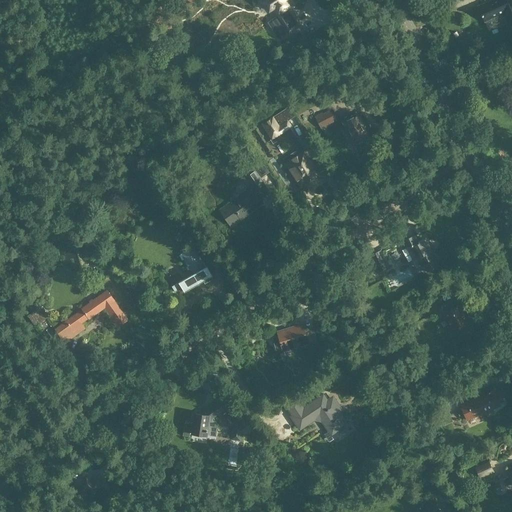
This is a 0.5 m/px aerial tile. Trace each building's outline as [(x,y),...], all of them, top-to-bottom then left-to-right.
[(265,0),(263,2),(269,11),(273,8),(278,16),(269,23),(280,39),(282,37),(282,38),(284,36),(301,24),(294,15),(292,17),(288,10),(290,8),(292,7),(287,0),(265,0)] [(511,0),(493,0),(479,7),(485,21),(504,13),(508,22),(511,20),(511,0)] [(316,124),(318,123),(321,129),(325,127),(338,120),(332,109),(323,114),(322,112),(315,116),(316,117),(313,119),(316,124)] [(342,127),(346,125),(356,145),(370,138),(357,114),(350,117),(350,116),(339,122),(342,127)] [(262,124),(272,139),(292,126),(288,121),(280,126),(273,117),(262,124)] [(325,181),(316,167),(316,166),(311,158),(305,150),(286,163),(297,180),(299,178),(308,192),(325,181)] [(230,203),(220,210),(225,218),(236,210),(241,218),(262,204),(258,198),(269,190),(263,182),(264,182),(256,171),(244,179),(252,190),(232,204),(230,203)] [(415,236),(404,242),(413,260),(419,257),(422,262),(424,266),(427,272),(438,267),(435,260),(437,259),(432,250),(433,249),(430,243),(428,244),(425,239),(418,242),(415,236)] [(173,286),(176,292),(183,288),(185,292),(204,281),(205,284),(213,279),(206,267),(203,261),(194,247),(181,254),(193,275),(173,286)] [(382,251),(370,256),(378,273),(390,267),(382,251)] [(83,310),(66,322),(65,321),(55,329),(65,343),(85,329),(81,324),(89,318),(90,318),(106,307),(115,320),(114,321),(118,327),(128,320),(114,301),(115,301),(108,291),(94,301),(93,300),(91,302),(91,303),(83,309),(83,310)] [(468,325),(461,311),(462,311),(459,305),(443,312),(447,321),(448,321),(453,332),(468,325)] [(49,317),(42,306),(28,316),(35,326),(49,317)] [(355,322),(361,332),(366,329),(360,319),(355,322)] [(298,332),(297,327),(278,332),(284,350),(317,340),(313,328),(304,331),(304,330),(298,332)] [(323,373),(327,382),(335,379),(332,374),(337,372),(334,367),(323,373)] [(500,404),(499,403),(503,401),(499,393),(495,395),(493,390),(460,405),(467,420),(480,414),(481,416),(493,411),(492,408),(500,404)] [(297,399),(286,406),(292,417),(300,429),(316,419),(322,420),(332,436),(344,428),(336,415),(343,410),(334,396),(327,401),(324,396),(304,409),(297,399)] [(231,425),(238,420),(231,410),(229,411),(227,408),(229,406),(222,397),(216,402),(217,403),(204,413),(204,415),(196,413),(194,424),(185,422),(183,436),(190,437),(190,432),(193,433),(217,437),(219,425),(213,417),(219,414),(221,417),(224,415),(231,425)] [(445,397),(434,402),(445,425),(453,421),(448,411),(451,410),(445,397)] [(485,450),(490,460),(497,457),(492,447),(485,450)] [(480,478),(494,472),(489,461),(475,467),(480,478)] [(93,482),(87,478),(80,487),(80,490),(84,492),(87,492),(92,495),(101,482),(103,484),(104,482),(96,477),(93,482)] [(494,493),(501,489),(498,482),(490,486),(494,493)] [(440,511),(433,501),(427,505),(421,508),(423,511),(421,511),(440,511)]
